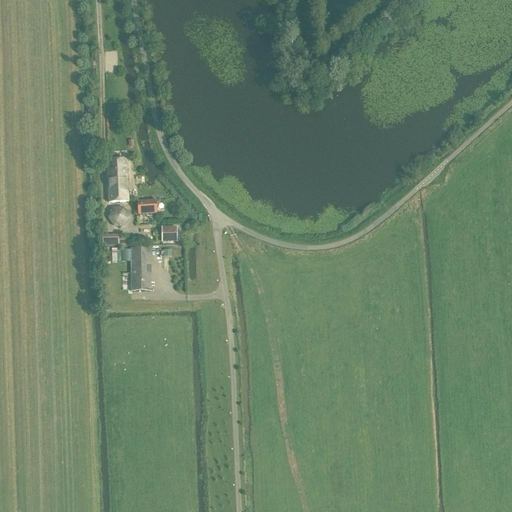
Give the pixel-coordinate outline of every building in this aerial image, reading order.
[(109,203),(129,202),(126,160),(107,161),(109,203)] [(138,214),(157,214),(157,201),(138,202),(138,214)] [(114,228),(125,227),(130,217),(124,209),(113,209),(108,219),(114,228)] [(163,243),(177,243),(176,228),(162,228),(163,243)] [(131,249),(131,261),(131,292),(151,292),(151,249),(131,249)]
